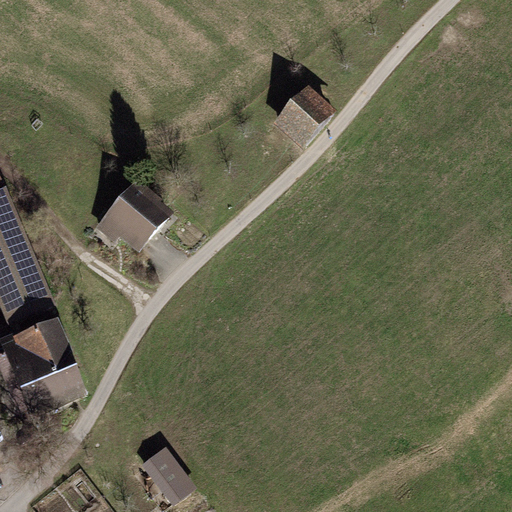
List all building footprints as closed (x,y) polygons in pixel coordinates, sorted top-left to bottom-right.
[(305,94),(272,128),(298,153),(332,118),(305,94)] [(1,193),(0,193),(0,316),(5,329),(50,311),(1,193)] [(139,194),(110,235),(154,266),(183,224),(139,194)] [(58,318),(0,341),(32,420),(90,397),(58,318)] [(172,511),(194,496),(161,453),(139,470),(170,511),(172,511)]
